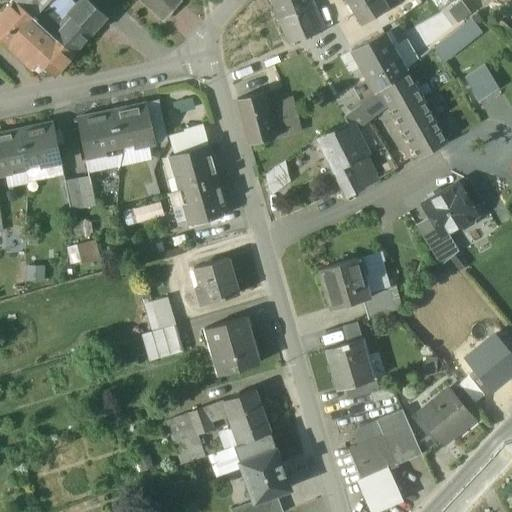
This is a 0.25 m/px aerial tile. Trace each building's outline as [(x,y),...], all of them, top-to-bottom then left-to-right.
[(32,17),(21,7),(13,0),(12,0),(15,2),(0,18),(0,38),(29,65),(36,57),(55,75),(73,54),(53,36),(46,30),(32,17)] [(27,0),(21,7),(32,17),(40,9),(44,9),(42,8),(49,0),(27,0)] [(106,17),(87,0),(79,0),(67,14),(71,17),(91,35),(106,17)] [(179,2),(176,0),(140,0),(163,20),(179,2)] [(286,0),(275,7),(274,7),(280,19),(314,5),(311,0),(286,0)] [(348,0),(364,25),(387,9),(380,0),(348,0)] [(380,0),(387,9),(401,0),(380,0)] [(456,23),(468,14),(457,1),(445,10),(456,23)] [(314,5),(280,19),(290,43),(324,29),(314,5)] [(56,20),(44,9),(40,9),(32,17),(46,30),(56,20)] [(62,25),(53,36),(73,54),(91,35),(71,17),(62,25)] [(56,20),(46,30),(53,36),(62,25),(56,20)] [(404,70),(384,32),(351,51),(375,93),(379,90),(404,70)] [(432,48),(442,61),(461,46),(451,33),(432,48)] [(497,89),(485,68),(466,80),(478,100),(497,89)] [(404,70),(379,90),(386,103),(413,152),(416,157),(444,141),(405,69),(404,70)] [(386,103),(379,90),(375,93),(356,107),(366,121),(386,103)] [(262,93),(237,100),(249,144),(274,137),(270,123),(262,93)] [(297,117),(290,101),(280,104),(284,119),(290,117),(290,119),(297,117)] [(148,103),(113,110),(119,145),(133,143),(134,147),(156,142),(148,103)] [(366,121),(356,107),(345,116),(348,123),(351,129),(356,129),(366,121)] [(113,110),(77,117),(85,157),(106,152),(105,148),(119,145),(113,110)] [(284,119),(270,123),(274,137),(295,132),(290,119),(290,117),(284,119)] [(53,122),(18,129),(25,164),(39,161),(40,165),(61,161),(53,122)] [(200,123),(165,131),(168,147),(203,139),(200,123)] [(351,129),(348,123),(317,138),(333,172),(350,163),(365,156),(351,129)] [(18,129),(0,132),(0,173),(12,171),(11,167),(25,164),(18,129)] [(219,180),(210,144),(172,154),(177,176),(182,175),(185,189),(219,180)] [(378,175),(395,166),(383,144),(366,153),(378,175)] [(350,163),(333,172),(345,198),(363,188),(377,180),(365,156),(350,163)] [(282,163),(261,170),(268,189),(288,182),(282,163)] [(88,177),(76,180),(82,207),(94,204),(88,177)] [(76,180),(64,182),(70,210),(82,207),(76,180)] [(219,180),(185,189),(189,203),(185,204),(190,224),(228,214),(219,180)] [(457,183),(422,204),(429,216),(440,235),(446,231),(456,226),(463,227),(470,222),(472,216),(475,214),(457,183)] [(124,222),(161,216),(159,203),(122,208),(124,222)] [(440,235),(429,216),(415,224),(439,265),(457,251),(446,231),(440,235)] [(72,233),(88,232),(87,219),(71,220),(72,233)] [(4,232),(4,251),(25,251),(25,232),(4,232)] [(64,245),(70,265),(99,256),(93,236),(64,245)] [(375,251),(355,257),(366,292),(386,287),(375,251)] [(355,257),(319,268),(331,307),(362,298),(367,297),(366,292),(355,257)] [(228,258),(194,267),(199,285),(194,286),(200,305),(238,294),(228,258)] [(42,280),(42,264),(24,264),(24,280),(42,280)] [(386,287),(366,292),(367,297),(362,298),(367,317),(397,308),(400,305),(394,284),(386,287)] [(167,297),(145,304),(153,331),(175,324),(167,297)] [(245,315),(204,328),(210,347),(215,345),(223,371),(218,373),(218,374),(259,362),(245,315)] [(175,324),(153,331),(160,356),(182,350),(175,324)] [(511,355),(495,335),(465,359),(491,390),(511,372),(511,355)] [(362,337),(326,348),(338,388),(351,384),(369,379),(368,378),(362,358),(368,356),(362,337)] [(369,379),(351,384),(355,396),(377,389),(374,376),(368,378),(369,379)] [(469,376),(459,384),(474,402),(483,395),(469,376)] [(448,388),(436,398),(437,400),(419,415),(442,443),(472,418),(448,388)] [(269,433),(255,389),(224,401),(228,415),(237,444),(268,433),(269,433)] [(224,401),(205,407),(209,421),(228,415),(224,401)] [(205,407),(189,413),(196,436),(198,435),(212,430),(209,421),(205,407)] [(421,452),(402,408),(376,419),(382,434),(395,463),(421,452)] [(189,413),(167,421),(177,453),(200,444),(198,435),(196,436),(189,413)] [(237,444),(233,446),(239,461),(274,448),(268,433),(237,444)] [(395,463),(382,434),(349,448),(361,476),(362,477),(388,466),(395,463)] [(200,444),(177,453),(181,465),(204,456),(200,444)] [(274,448),(239,461),(254,501),(275,493),(290,487),(274,448)] [(388,466),(362,477),(361,476),(357,477),(371,511),(372,511),(402,499),(388,466)] [(254,501),(230,510),(230,511),(282,511),(275,493),(254,501)]
